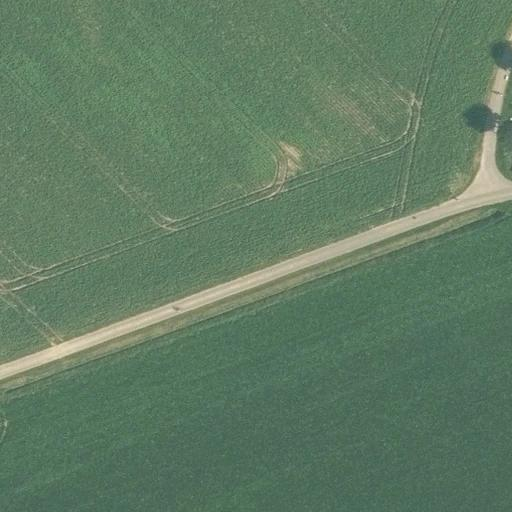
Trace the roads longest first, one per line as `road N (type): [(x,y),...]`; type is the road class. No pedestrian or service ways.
road 1 (unclassified): [(0,373),(487,196)]
road 2 (unclassified): [(487,196),(490,135),(511,48)]
